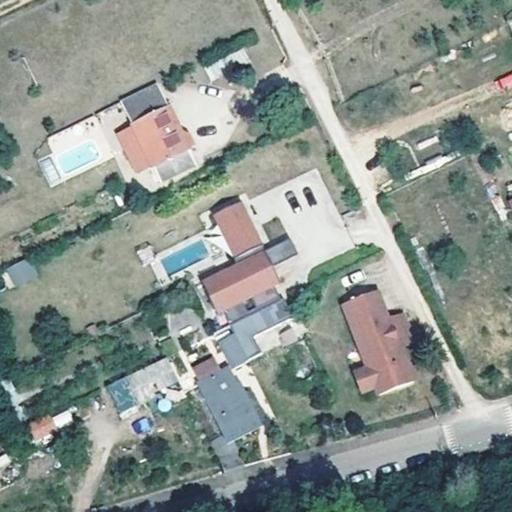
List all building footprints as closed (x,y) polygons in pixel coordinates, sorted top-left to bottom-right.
[(157,85),(122,102),(132,122),(150,159),(160,180),(195,163),(157,85)] [(136,166),(150,159),(132,122),(118,129),(136,166)] [(219,216),(241,262),(264,251),(242,205),(219,216)] [(203,280),(219,313),(224,311),(248,299),(277,284),(274,275),(271,270),(296,258),(288,239),(264,251),(241,262),(203,280)] [(17,287),(38,276),(28,257),(7,268),(17,287)] [(377,290),(338,307),(365,372),(372,388),(376,396),(414,377),(400,342),(411,338),(400,313),(394,315),(389,317),(377,290)] [(254,313),(248,299),(224,311),(230,321),(231,324),(254,313)] [(290,322),(280,300),(254,313),(231,324),(235,333),(248,361),(263,354),(256,339),(290,322)] [(248,361),(235,333),(220,341),(234,368),(248,361)] [(200,385),(221,375),(214,361),(193,371),(200,385)] [(165,362),(122,382),(135,410),(149,403),(145,396),(174,383),(165,362)] [(199,386),(227,443),(260,427),(240,386),(237,387),(230,370),(221,375),(200,385),(199,386)] [(359,394),(372,388),(365,372),(352,377),(359,394)] [(10,379),(0,383),(0,387),(8,406),(20,400),(10,379)] [(135,410),(122,382),(106,390),(119,418),(135,410)] [(20,400),(8,406),(16,423),(28,418),(20,400)] [(28,418),(16,423),(27,447),(57,432),(51,418),(46,409),(28,418)] [(51,418),(57,432),(75,424),(69,410),(51,418)]
